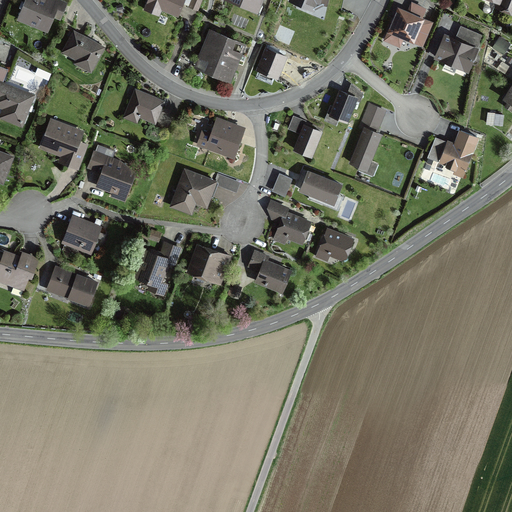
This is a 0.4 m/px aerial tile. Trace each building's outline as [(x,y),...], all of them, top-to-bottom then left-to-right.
[(46,30),(56,5),(44,0),(26,0),(18,19),(46,30)] [(182,0),(148,0),(147,4),(177,16),(182,0)] [(235,0),(234,3),(250,9),(252,5),(259,8),(261,0),(235,0)] [(511,0),(498,0),(498,2),(496,7),(511,13),(511,0)] [(398,8),(384,43),(400,49),(403,40),(423,48),(433,22),(398,8)] [(445,35),(435,60),(469,73),(483,37),(461,28),(456,40),(445,35)] [(232,40),(209,30),(198,58),(209,63),(206,72),(212,58),(223,63),(229,49),(228,49),(232,40)] [(90,71),(102,48),(73,33),(65,49),(79,57),(77,62),(76,62),(76,63),(77,64),(78,65),(90,71)] [(505,53),(510,44),(499,37),(494,46),(505,53)] [(229,49),(223,63),(212,58),(206,72),(222,79),(224,74),(231,77),(240,54),(229,49)] [(257,70),(276,78),(285,57),(265,49),(257,70)] [(324,119),(337,124),(339,119),(346,122),(356,99),(359,100),(363,92),(350,82),(347,91),(338,87),(332,104),(330,104),(324,119)] [(31,97),(0,84),(0,106),(10,110),(7,119),(20,125),(31,97)] [(162,102),(135,91),(126,111),(154,123),(162,102)] [(350,168),(370,175),(385,135),(379,132),(386,112),(369,105),(360,129),(364,130),(350,168)] [(502,115),(488,113),(487,124),(501,126),(502,115)] [(303,118),(292,114),(287,128),(298,132),(302,122),(303,118)] [(233,157),(243,130),(216,120),(210,136),(201,133),(197,144),(233,157)] [(298,132),(292,148),(312,155),(321,129),(302,122),(298,132)] [(71,156),(68,162),(77,166),(83,150),(75,147),(80,135),(51,124),(47,135),(52,137),(48,148),(71,156)] [(468,152),(446,143),(439,163),(461,171),(468,152)] [(0,182),(2,183),(12,157),(0,152),(0,182)] [(103,171),(97,185),(113,191),(115,191),(116,188),(124,191),(131,174),(121,170),(122,166),(107,161),(108,158),(94,152),(88,168),(97,171),(98,169),(103,171)] [(214,182),(184,170),(174,198),(180,200),(176,209),(191,215),(195,202),(205,206),(209,197),(214,182)] [(298,191),(330,203),(337,184),(306,172),(298,191)] [(284,195),(289,180),(276,176),(271,191),(284,195)] [(300,243),(309,223),(285,213),(281,222),(276,233),(286,237),(300,243)] [(71,225),(70,225),(64,239),(65,239),(74,242),(75,241),(80,243),(80,244),(82,244),(90,247),(91,247),(98,227),(90,224),(89,224),(89,225),(82,222),(80,228),(71,225)] [(351,240),(327,230),(319,249),(318,249),(315,256),(326,261),(328,254),(341,259),(344,257),(351,240)] [(157,241),(159,234),(151,231),(148,238),(157,241)] [(161,258),(145,252),(136,277),(157,284),(165,264),(172,266),(179,248),(165,243),(161,254),(162,255),(161,258)] [(215,252),(199,246),(190,271),(211,278),(219,281),(220,279),(224,269),(216,265),(220,255),(215,252)] [(20,254),(4,249),(0,259),(0,287),(4,289),(6,284),(13,286),(11,292),(21,296),(23,290),(24,291),(29,277),(32,278),(39,256),(22,250),(20,254)] [(256,252),(254,253),(251,259),(263,264),(260,271),(256,281),(280,291),(281,290),(289,271),(277,266),(265,262),(267,257),(256,252)] [(65,303),(67,297),(89,305),(98,280),(55,264),(46,289),(53,292),(51,298),(65,303)]
